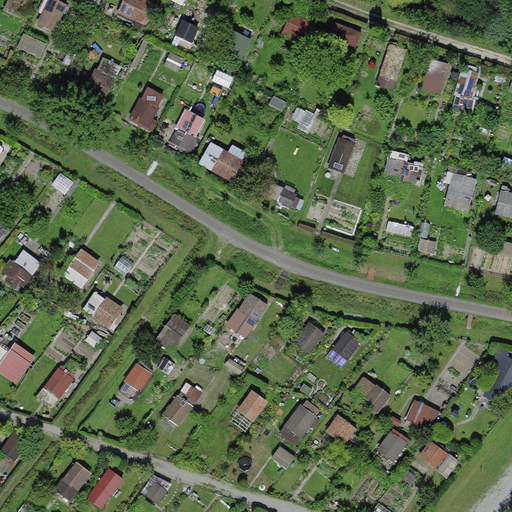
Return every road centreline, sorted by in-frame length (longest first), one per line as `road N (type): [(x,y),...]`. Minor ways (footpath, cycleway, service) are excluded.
road 1 (track): [(0,105),(281,261),(511,315)]
road 2 (track): [(328,0),(511,65)]
